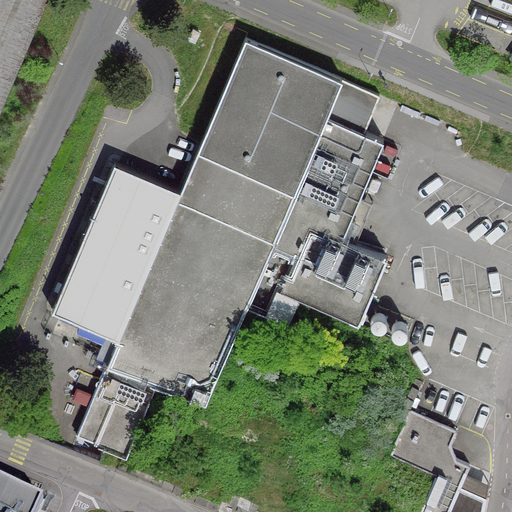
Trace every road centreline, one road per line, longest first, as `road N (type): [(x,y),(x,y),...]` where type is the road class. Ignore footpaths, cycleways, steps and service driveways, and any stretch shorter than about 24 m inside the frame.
road 1 (unclassified): [(112,0),(0,247)]
road 2 (unclassified): [(511,104),(263,0)]
road 3 (unclassified): [(170,511),(0,443)]
